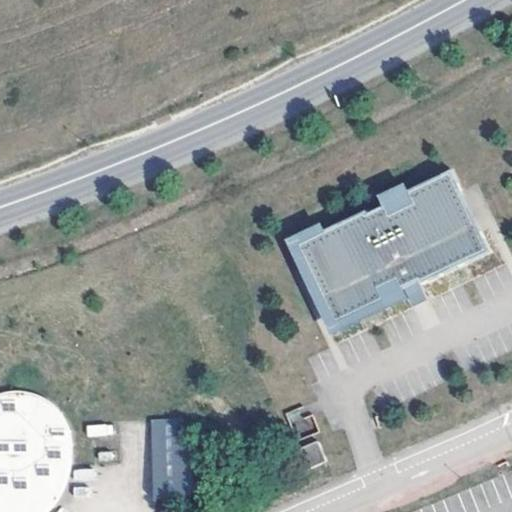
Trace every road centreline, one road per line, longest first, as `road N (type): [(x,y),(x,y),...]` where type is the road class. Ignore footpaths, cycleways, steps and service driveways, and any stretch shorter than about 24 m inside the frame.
road 1 (secondary): [(0,206),(267,98),(462,0)]
road 2 (unclassified): [(308,511),(511,421)]
